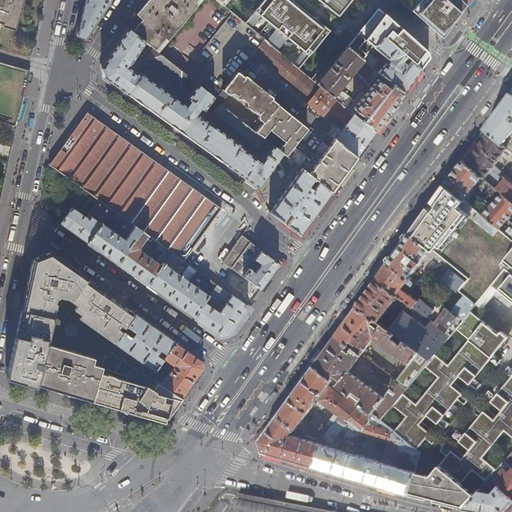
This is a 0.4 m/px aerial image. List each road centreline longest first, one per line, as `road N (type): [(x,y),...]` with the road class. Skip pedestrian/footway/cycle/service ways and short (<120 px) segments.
road 1 (primary): [(198,461),(379,227),(511,36)]
road 2 (residential): [(56,74),(90,90),(318,261)]
road 3 (residential): [(239,371),(21,219)]
road 4 (primary): [(456,70),(318,261)]
road 5 (residential): [(198,461),(407,511)]
road 6 (residential): [(0,420),(154,466)]
road 7 (residential): [(21,219),(56,74)]
road 8 (primary): [(318,261),(239,371)]
